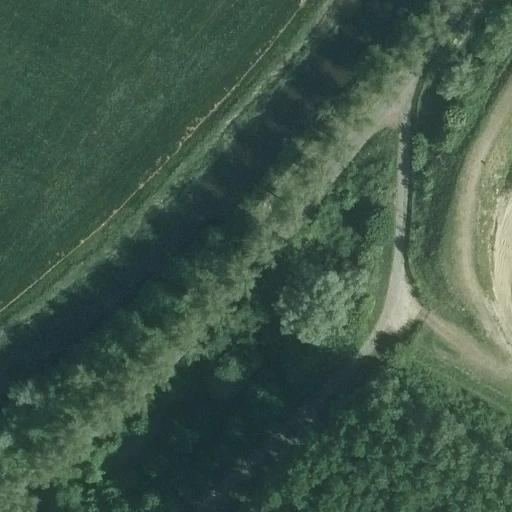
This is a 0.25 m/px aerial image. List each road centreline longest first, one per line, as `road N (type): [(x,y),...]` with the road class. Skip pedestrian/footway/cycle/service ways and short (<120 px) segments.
road 1 (unclassified): [(405,82),(274,237),(0,492)]
road 2 (unclassified): [(202,511),(368,345),(388,308),(405,82)]
